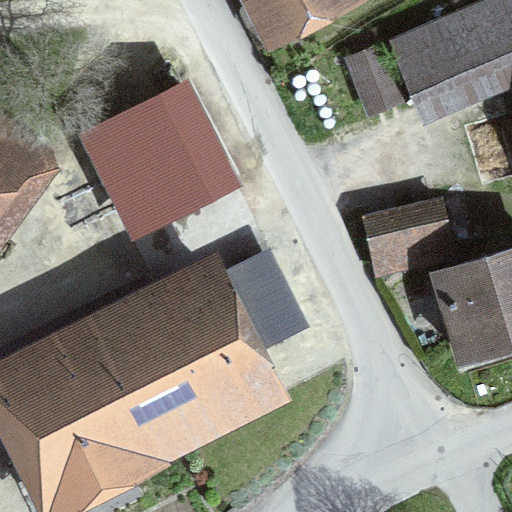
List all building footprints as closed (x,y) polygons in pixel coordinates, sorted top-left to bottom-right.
[(261,0),(278,34),(345,0),(261,0)] [(511,0),(484,0),(385,42),(408,97),(511,53),(511,0)] [(239,196),(188,93),(82,145),(133,248),(239,196)] [(0,250),(52,179),(0,140),(0,250)] [(442,214),(363,233),(377,291),(456,273),(442,214)] [(511,266),(433,291),(462,384),(511,369),(511,266)] [(221,271),(0,380),(0,444),(33,511),(89,511),(291,412),(221,271)]
